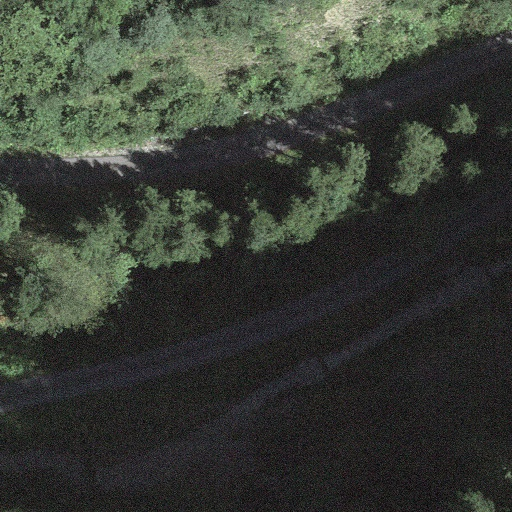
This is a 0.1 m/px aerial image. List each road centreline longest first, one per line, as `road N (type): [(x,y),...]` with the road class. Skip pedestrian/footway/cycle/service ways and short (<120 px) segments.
road 1 (track): [(0,401),(263,328),(385,270),(511,190)]
road 2 (track): [(511,46),(240,150),(117,170),(0,168)]
